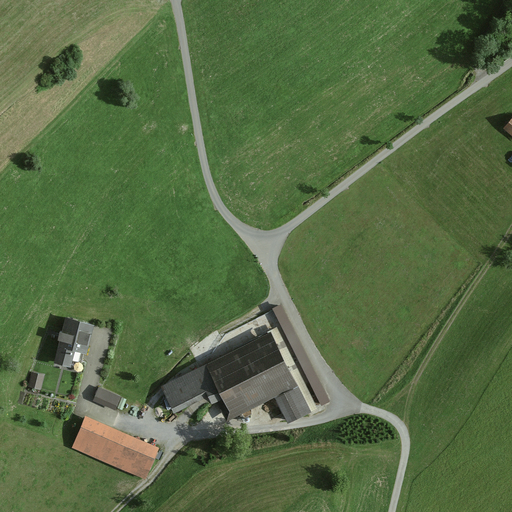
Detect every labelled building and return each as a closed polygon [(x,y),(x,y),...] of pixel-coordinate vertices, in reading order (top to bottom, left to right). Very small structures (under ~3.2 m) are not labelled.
[(511,117),(503,127),(511,134),(511,117)] [(282,302),(273,306),(285,333),(294,329),(282,302)] [(93,320),(66,313),(55,359),(71,363),(75,345),(86,348),(93,320)] [(234,414),(274,394),(285,416),(310,403),(273,329),(164,383),(177,408),(203,395),(208,405),(225,397),(234,414)] [(40,388),(44,373),(32,370),(29,385),(40,388)] [(93,399),(116,408),(121,394),(99,385),(93,399)] [(72,446),(145,476),(159,444),(86,413),(72,446)]
